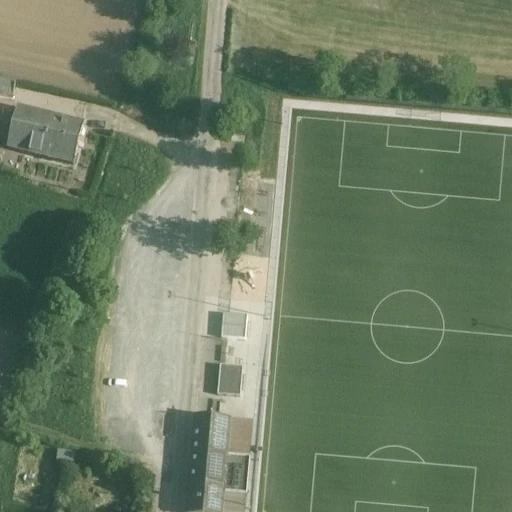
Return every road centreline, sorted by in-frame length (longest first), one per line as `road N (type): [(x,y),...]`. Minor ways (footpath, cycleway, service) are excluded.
road 1 (unclassified): [(172,511),(205,150)]
road 2 (residential): [(205,150),(20,93)]
road 3 (unclassified): [(205,150),(216,0)]
